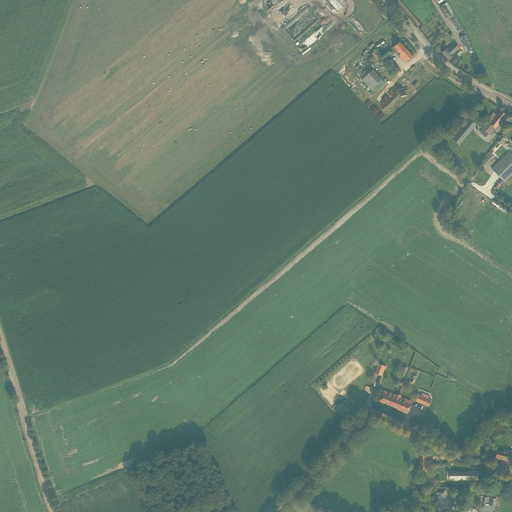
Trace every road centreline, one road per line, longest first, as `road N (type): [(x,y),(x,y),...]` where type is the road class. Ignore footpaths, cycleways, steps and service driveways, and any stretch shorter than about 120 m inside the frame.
road 1 (track): [(54,511),(0,333)]
road 2 (tertiary): [(511,105),(439,64),(377,0)]
road 3 (unclassified): [(511,472),(467,461),(377,409),(360,412)]
road 4 (track): [(272,511),(360,412)]
